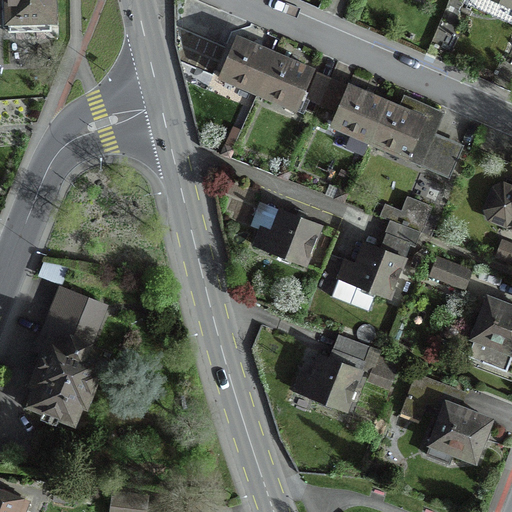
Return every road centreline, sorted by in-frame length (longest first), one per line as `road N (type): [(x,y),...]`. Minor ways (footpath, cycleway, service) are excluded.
road 1 (secondary): [(160,100),(234,397),(274,511)]
road 2 (residential): [(511,120),(231,0)]
road 3 (secondary): [(160,100),(69,144),(44,183),(0,299)]
